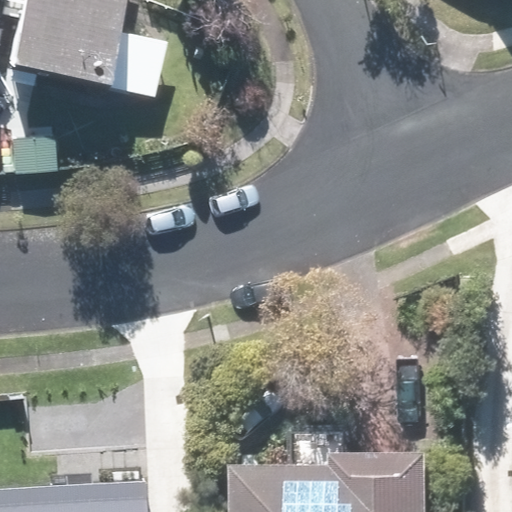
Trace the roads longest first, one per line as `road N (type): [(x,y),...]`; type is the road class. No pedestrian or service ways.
road 1 (residential): [(414,175),(153,269),(0,275)]
road 2 (residential): [(414,175),(315,0)]
